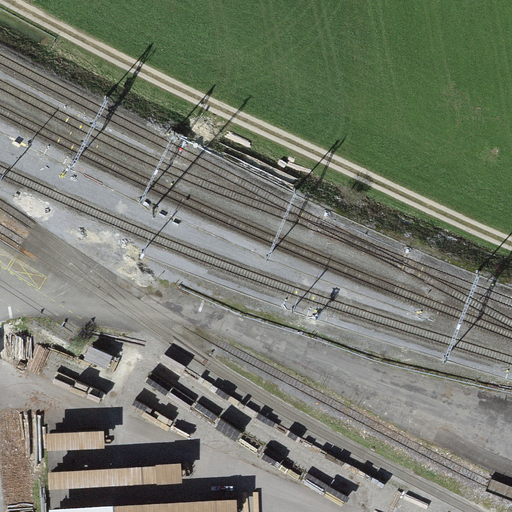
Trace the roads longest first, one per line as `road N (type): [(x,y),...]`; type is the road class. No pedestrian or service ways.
road 1 (unclassified): [(5,0),(387,190),(511,241)]
road 2 (unknown): [(0,303),(88,300),(211,318),(511,420)]
